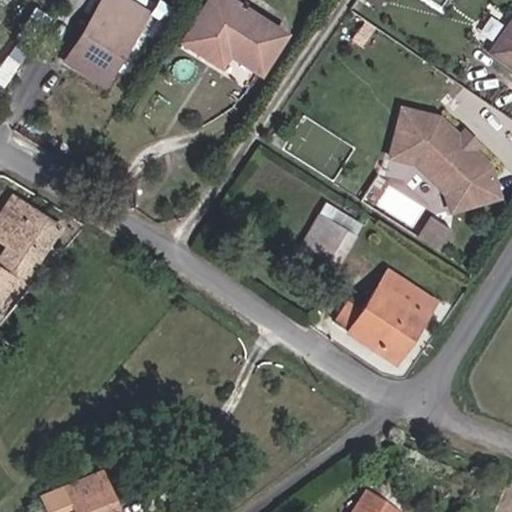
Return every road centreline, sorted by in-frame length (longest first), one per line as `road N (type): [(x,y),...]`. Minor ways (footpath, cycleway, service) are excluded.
road 1 (residential): [(425,409),(0,155)]
road 2 (unknown): [(425,409),(250,511)]
road 3 (residential): [(511,274),(425,409)]
